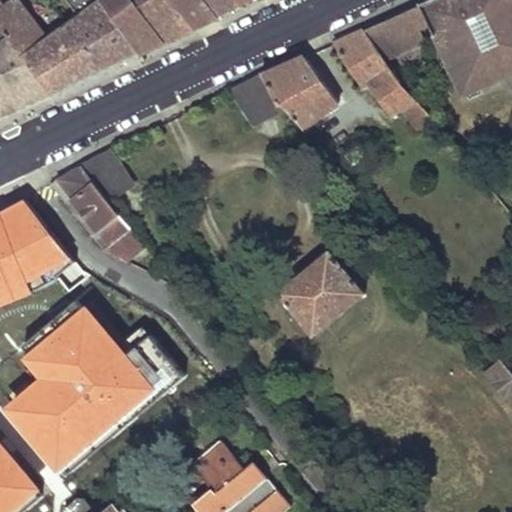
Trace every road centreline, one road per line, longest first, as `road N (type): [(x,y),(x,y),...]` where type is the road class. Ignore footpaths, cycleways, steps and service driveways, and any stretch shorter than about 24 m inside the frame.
road 1 (unknown): [(40,137),(100,272),(113,282),(158,286),(182,309),(336,511)]
road 2 (residential): [(0,156),(335,0)]
